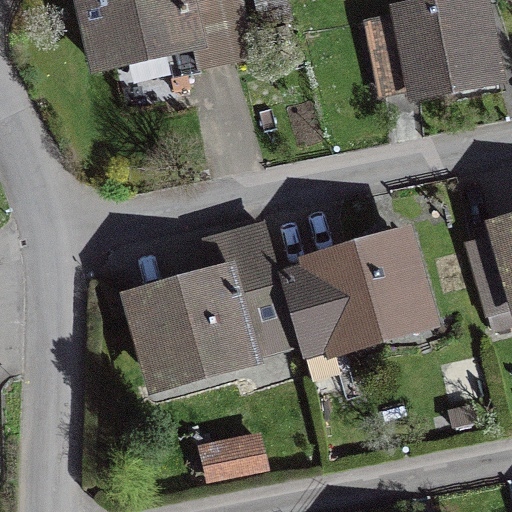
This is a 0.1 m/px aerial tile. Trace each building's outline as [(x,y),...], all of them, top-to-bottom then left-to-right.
[(236,0),(222,0),(187,8),(184,0),(82,0),(97,67),(195,44),(200,68),(249,57),(236,0)] [(480,0),(369,24),(384,95),(484,77),(479,53),(491,50),(481,0),(480,0)] [(155,380),(293,341),(262,227),(209,242),(220,281),(134,305),(155,380)] [(511,311),(511,309),(511,230),(468,244),(492,331),(511,325),(511,311)] [(349,368),(342,342),(426,317),(404,243),(282,278),(311,379),(349,368)] [(264,468),(257,438),(202,450),(209,479),(264,468)]
